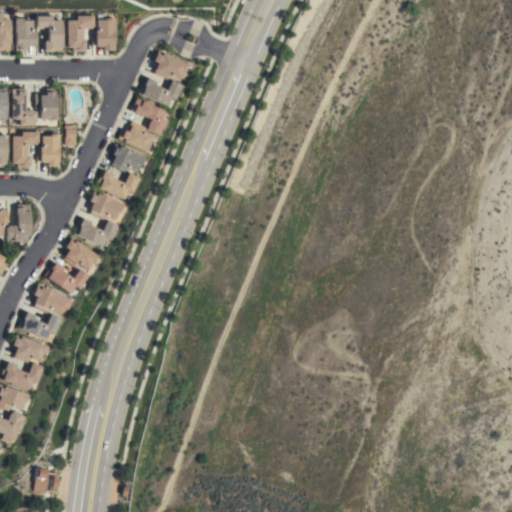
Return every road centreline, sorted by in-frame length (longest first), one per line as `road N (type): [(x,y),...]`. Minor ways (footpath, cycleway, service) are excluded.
road 1 (residential): [(120,80),(0,313)]
road 2 (tertiary): [(105,388),(190,179)]
road 3 (tertiary): [(190,179),(239,61)]
road 4 (tertiary): [(81,511),(105,388)]
road 5 (residential): [(0,69),(82,69),(120,80)]
